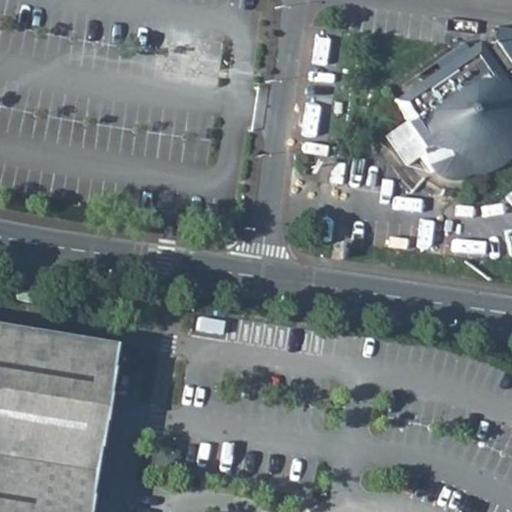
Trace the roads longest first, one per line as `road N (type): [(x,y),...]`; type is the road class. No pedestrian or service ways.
road 1 (residential): [(263,277),(298,0)]
road 2 (residential): [(263,277),(0,235)]
road 3 (residential): [(511,312),(263,277)]
